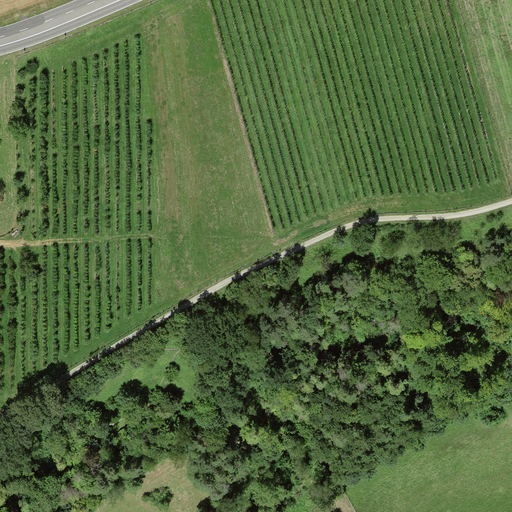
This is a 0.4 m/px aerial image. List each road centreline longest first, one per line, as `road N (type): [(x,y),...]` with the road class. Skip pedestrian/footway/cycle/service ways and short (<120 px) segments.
road 1 (track): [(0,417),(218,284),(334,229),(511,201)]
road 2 (track): [(0,242),(148,236)]
road 3 (primary): [(0,45),(118,0)]
